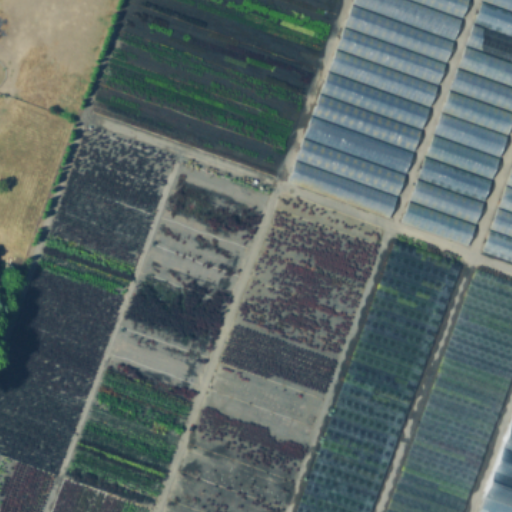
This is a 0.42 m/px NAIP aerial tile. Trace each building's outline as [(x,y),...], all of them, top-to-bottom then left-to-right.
[(351,6),(353,0),(400,0),(459,21),(452,41),(351,6)] [(407,0),(466,0),(459,18),(407,0)] [(511,11),(480,0),(511,0),(511,11)] [(511,36),(472,23),(479,3),(511,14),(511,36)] [(342,27),(349,7),(450,42),(443,63),(342,27)] [(511,62),(465,46),(472,26),(511,39),(511,62)] [(334,49),(341,28),(442,64),(435,85),(334,49)] [(511,87),(456,67),(463,47),(511,64),(511,87)] [(326,71),(333,51),(434,87),(427,107),(326,71)] [(511,112),(448,89),(455,69),(511,88),(511,112)] [(318,94),(325,74),(426,110),(419,130),(318,94)] [(440,112),(447,91),(511,114),(511,117),(506,135),(440,112)] [(310,116),(317,96),(418,132),(411,152),(310,116)] [(432,135),(439,114),(505,138),(498,158),(432,135)] [(302,138),(309,118),(410,153),(403,174),(302,138)] [(424,157),(431,137),(498,160),(490,180),(424,157)] [(294,161),(301,140),(402,176),(395,196),(294,161)] [(416,178),(423,158),(489,182),(482,202),(416,178)] [(286,184),(294,163),(395,199),(387,219),(286,184)] [(408,201),(415,181),(481,204),(474,224),(408,201)] [(511,212),(496,207),(504,187),(511,189),(511,212)] [(400,224),(408,204),(474,227),(467,247),(400,224)] [(511,238),(488,230),(496,209),(511,214),(511,238)] [(511,263),(481,253),(488,232),(511,240),(511,263)] [(486,271),(470,268),(466,288),(483,291),(486,271)] [(476,511),(511,415),(511,511),(476,511)]
